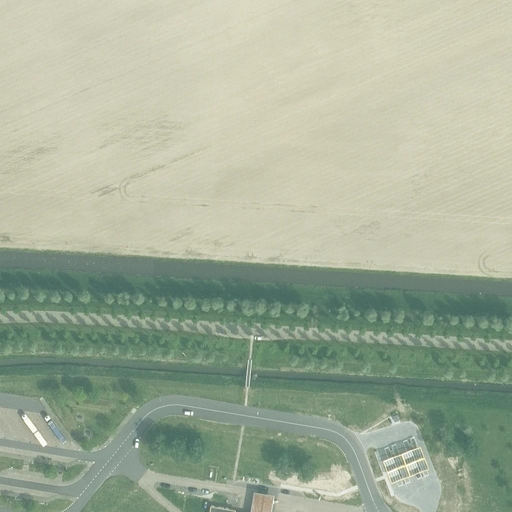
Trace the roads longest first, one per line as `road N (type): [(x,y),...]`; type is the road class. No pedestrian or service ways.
road 1 (unclassified): [(511,345),(251,330)]
road 2 (unclassified): [(0,320),(251,330)]
